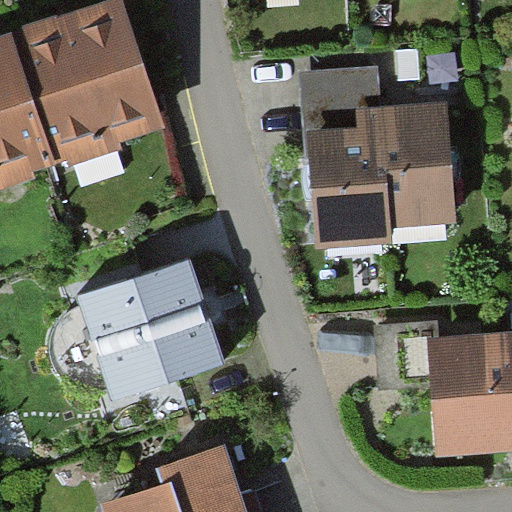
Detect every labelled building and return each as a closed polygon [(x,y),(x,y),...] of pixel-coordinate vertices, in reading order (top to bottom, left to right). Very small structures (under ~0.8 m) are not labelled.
[(0,190),(166,135),(123,6),(6,45),(0,46),(0,190)] [(395,231),(453,227),(445,112),(403,115),(359,119),(360,138),(326,140),(307,142),(315,252),(396,247),(395,231)] [(112,390),(223,354),(204,297),(190,252),(79,288),(112,390)] [(511,342),(479,344),(431,348),(440,467),(511,461),(511,342)] [(241,511),(234,488),(224,456),(151,480),(156,496),(108,511),(241,511)]
